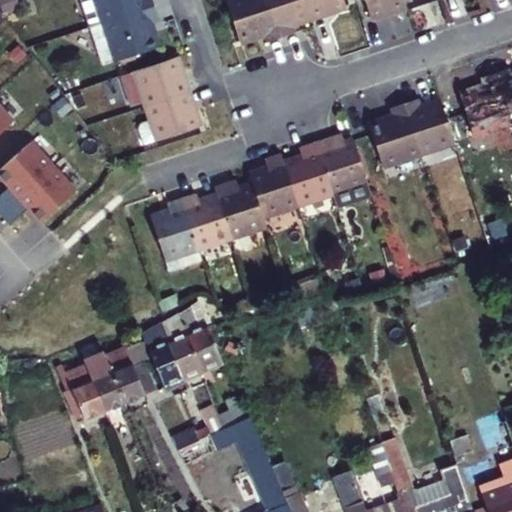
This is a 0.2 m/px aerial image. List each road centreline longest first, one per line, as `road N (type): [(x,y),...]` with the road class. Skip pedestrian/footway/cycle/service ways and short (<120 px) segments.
road 1 (residential): [(511,24),(274,105)]
road 2 (residential): [(274,105),(255,92),(216,87),(186,0)]
road 3 (residential): [(274,105),(257,137),(156,174)]
